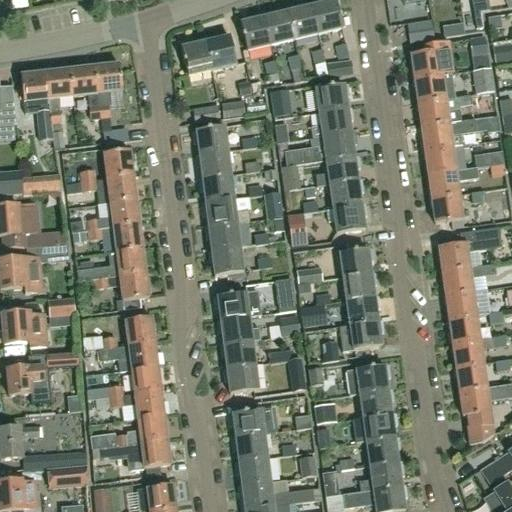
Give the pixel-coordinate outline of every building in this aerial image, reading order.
[(456,0),(456,10),(469,10),(469,0),(456,0)] [(486,0),(471,0),(470,0),(476,31),(482,30),(479,15),(489,13),(486,0)] [(511,9),(511,3),(511,0),(503,0),(508,10),(511,9)] [(424,14),(446,13),(445,1),(423,3),(424,14)] [(310,5),(310,8),(317,37),(342,31),(335,2),(323,5),(322,2),(310,5)] [(317,37),(310,8),(299,11),(298,8),(286,11),(287,14),(293,43),(317,37)] [(275,13),(263,16),(270,48),(293,43),(287,14),(275,17),(275,13)] [(270,48),(263,16),(262,16),(263,19),(251,22),(251,19),(239,22),(246,53),(270,48)] [(431,20),(407,24),(410,44),(433,40),(431,20)] [(442,29),(443,40),(463,37),(462,26),(442,29)] [(511,32),(493,36),(495,46),(511,42),(511,32)] [(204,41),(204,45),(211,74),(235,68),(229,39),(216,42),(215,38),(204,41)] [(484,39),(469,42),(471,59),(487,56),(484,39)] [(211,74),(204,45),(193,48),(192,44),(180,46),(187,79),(211,74)] [(424,55),(410,57),(413,82),(442,78),(439,62),(448,61),(446,45),(423,48),(424,55)] [(348,59),(345,46),(334,49),(337,62),(348,59)] [(506,48),(491,50),(493,64),(508,62),(506,48)] [(321,53),(311,55),(314,67),(324,65),(321,53)] [(301,71),(298,58),(288,61),(291,73),(301,71)] [(326,67),(328,80),(352,77),(350,63),(326,67)] [(278,84),(274,64),(263,66),(265,79),(267,79),(268,86),(278,84)] [(108,95),(121,94),(118,68),(114,68),(112,65),(107,66),(106,69),(93,70),(96,96),(99,121),(109,120),(108,108),(110,108),(108,95)] [(93,70),(69,73),(72,99),(86,97),(89,122),(99,121),(96,96),(93,70)] [(69,73),(44,75),(47,102),(48,114),(50,127),(61,126),(58,100),(72,99),(69,73)] [(39,114),(48,114),(47,102),(44,75),(31,77),(30,74),(24,74),(23,78),(19,78),(23,117),(35,116),(39,115),(39,114)] [(442,78),(413,82),(417,105),(445,101),(453,100),(450,76),(442,78)] [(474,85),(476,97),(493,95),(491,83),(474,85)] [(246,84),(238,86),(241,97),(249,95),(246,84)] [(349,100),(347,86),(314,91),(318,116),(347,112),(345,100),(349,100)] [(0,135),(1,135),(1,128),(14,127),(11,89),(0,90),(0,135)] [(287,92),(270,95),(274,118),(290,116),(287,92)] [(417,105),(420,129),(448,125),(447,113),(458,112),(458,110),(471,109),(470,98),(456,100),(453,100),(445,101),(417,105)] [(511,110),(511,102),(499,103),(501,117),(511,115),(511,110)] [(262,104),(244,106),(245,114),(263,112),(262,104)] [(222,122),(243,119),(242,105),(221,107),(222,122)] [(217,107),(192,111),(194,127),(219,123),(217,107)] [(322,139),(350,135),(348,124),(353,123),(351,111),(347,112),(318,116),(320,128),(311,129),(312,142),(322,140),(322,139)] [(50,127),(48,114),(39,114),(39,115),(35,116),(39,144),(51,143),(50,127)] [(501,118),(503,137),(511,136),(511,116),(501,118)] [(496,119),(485,120),(485,121),(486,127),(487,135),(498,133),(497,126),(496,119)] [(448,126),(448,125),(420,129),(424,153),(452,149),(450,136),(475,133),(474,122),(448,126)] [(274,129),(276,147),(287,145),(285,127),(274,129)] [(198,158),(227,155),(224,130),(191,134),(193,146),(197,146),(198,158)] [(124,131),(103,133),(104,146),(125,143),(124,131)] [(284,155),(286,170),(325,165),(325,164),(354,160),(352,148),(356,147),(354,134),(350,135),(322,139),(322,140),(324,155),(318,155),(318,151),(284,155)] [(60,135),(52,136),(53,153),(64,152),(62,135),(60,135)] [(469,144),(472,156),(493,151),(490,140),(469,144)] [(242,152),(256,151),(255,141),(241,143),(242,152)] [(455,173),(452,149),(424,153),(427,177),(455,173)] [(501,153),(483,155),(485,168),(503,166),(501,153)] [(105,182),(131,179),(128,154),(102,157),(105,182)] [(227,155),(198,158),(194,158),(196,171),(200,170),(202,182),(230,178),(227,155)] [(358,159),(354,160),(325,164),(325,165),(328,189),(357,185),(357,184),(355,171),(359,171),(358,159)] [(246,177),(259,175),(258,165),(245,167),(246,177)] [(503,167),(490,169),(491,180),(505,178),(503,167)] [(455,173),(427,177),(430,201),(459,197),(457,184),(477,181),(476,171),(455,174),(455,173)] [(274,173),(262,174),(263,183),(275,182),(274,173)] [(81,185),(94,183),(95,183),(94,174),(80,176),(81,185)] [(0,176),(0,198),(22,197),(20,175),(0,176)] [(297,175),(284,177),(286,193),(299,191),(297,175)] [(230,178),(202,182),(198,182),(199,194),(203,194),(205,206),(233,202),(230,178)] [(131,179),(105,182),(108,206),(134,203),(131,179)] [(81,185),(70,187),(72,196),(95,193),(94,183),(81,185)] [(357,185),(328,189),(331,212),(360,207),(359,196),(363,195),(361,183),(357,184),(357,185)] [(249,201),(262,199),(261,190),(248,191),(249,201)] [(483,194),(470,196),(472,206),(484,204),(483,194)] [(278,197),(264,199),(268,223),(281,221),(278,197)] [(462,222),(459,197),(430,201),(434,226),(462,222)] [(206,218),(208,230),(236,227),(249,225),(247,213),(235,215),(233,202),(205,206),(201,207),(202,219),(206,218)] [(134,203),(108,206),(111,222),(86,225),(87,234),(138,227),(134,203)] [(304,216),(317,215),(316,205),(303,206),(304,216)] [(360,207),(331,212),(335,236),(364,232),(362,220),(366,219),(365,206),(360,207)] [(0,210),(0,239),(2,240),(4,253),(24,252),(23,238),(36,237),(33,210),(18,211),(18,209),(0,210)] [(302,246),(298,216),(287,217),(291,248),(302,246)] [(281,221),(268,223),(269,236),(283,234),(281,221)] [(69,227),(70,236),(87,234),(86,225),(69,227)] [(511,225),(503,225),(504,245),(511,245),(511,225)] [(87,234),(88,245),(102,243),(103,257),(107,257),(115,256),(141,253),(138,227),(87,234)] [(236,227),(208,230),(208,231),(204,231),(206,243),(209,242),(211,255),(239,251),(236,227)] [(441,275),(469,271),(467,256),(501,251),(498,231),(459,237),(460,247),(438,250),(441,275)] [(84,235),(71,237),(72,245),(85,244),(84,235)] [(255,249),(268,247),(266,236),(253,238),(255,249)] [(22,263),(0,265),(0,294),(24,292),(24,296),(40,294),(38,265),(55,264),(53,250),(25,252),(26,265),(22,266),(22,263)] [(211,255),(207,255),(209,267),(212,267),(214,280),(243,276),(239,251),(211,255)] [(341,280),(370,275),(369,264),(372,264),(371,252),(338,256),(341,280)] [(115,256),(107,257),(109,270),(76,274),(77,285),(93,283),(144,276),(141,253),(115,256)] [(258,273),(271,271),(270,261),(257,262),(258,273)] [(469,271),(441,275),(445,298),(472,294),(471,281),(495,277),(494,267),(469,271)] [(320,271),(296,275),(297,287),(322,284),(320,271)] [(374,275),(370,275),(341,280),(344,304),(374,300),(372,288),(376,287),(374,275)] [(144,276),(93,283),(94,293),(119,290),(121,301),(121,305),(139,302),(147,301),(144,276)] [(278,318),(294,316),(290,284),(275,285),(278,318)] [(476,318),(472,294),(445,298),(448,322),(476,318)] [(257,295),(212,301),(214,313),(218,312),(219,323),(248,320),(260,318),(257,295)] [(317,309),(330,308),(328,296),(315,298),(317,309)] [(379,312),(378,299),(374,300),(344,304),(347,328),(377,324),(375,312),(379,312)] [(121,301),(115,302),(116,314),(141,311),(139,302),(121,305),(121,301)] [(73,303),(47,304),(48,320),(74,319),(73,303)] [(317,309),(301,311),(303,330),(319,328),(317,309)] [(502,326),(501,315),(487,317),(489,328),(502,326)] [(28,346),(29,351),(45,350),(42,318),(26,319),(26,317),(1,319),(4,349),(28,346)] [(294,318),(279,320),(281,340),(297,337),(294,318)] [(479,342),(476,318),(448,322),(452,346),(479,342)] [(219,323),(216,324),(217,336),(221,336),(222,348),(251,344),(248,320),(219,323)] [(127,349),(153,346),(150,321),(124,325),(127,349)] [(377,324),(347,328),(339,329),(342,353),(380,348),(379,336),(383,336),(381,323),(377,324)] [(480,344),(479,342),(452,346),(455,370),(483,366),(481,354),(506,349),(506,348),(508,348),(507,340),(504,340),(504,339),(480,344)] [(115,341),(102,342),(103,353),(116,351),(115,341)] [(222,348),(219,348),(220,360),(224,360),(226,371),(254,368),(251,344),(222,348)] [(325,366),(338,364),(336,345),(322,347),(325,366)] [(153,346),(127,349),(130,373),(156,370),(153,346)] [(313,365),(310,356),(301,359),(298,347),(283,352),(289,372),(313,365)] [(280,355),(269,356),(270,366),(281,365),(280,355)] [(29,372),(6,374),(8,400),(30,398),(30,397),(44,396),(42,372),(77,370),(76,357),(40,359),(40,358),(28,359),(29,372)] [(496,375),(509,373),(508,363),(495,365),(496,375)] [(483,366),(455,370),(459,394),(486,390),(483,366)] [(226,371),(222,372),(223,385),(227,384),(229,397),(258,393),(254,368),(226,371)] [(389,380),(387,368),(346,374),(349,398),(358,397),(387,393),(385,381),(389,380)] [(130,373),(133,398),(159,395),(156,370),(130,373)] [(321,371),(307,373),(309,389),(323,387),(321,371)] [(290,379),(292,395),(304,393),(301,377),(290,379)] [(486,390),(459,394),(462,419),(468,418),(470,430),(467,431),(470,448),(481,447),(493,438),(488,405),(511,401),(511,396),(511,388),(487,392),(486,390)] [(122,399),(121,390),(106,391),(107,401),(122,399)] [(387,394),(387,393),(358,397),(361,420),(390,416),(389,405),(392,405),(391,394),(387,394)] [(162,418),(159,395),(133,398),(122,399),(107,401),(108,411),(135,407),(137,422),(162,418)] [(334,424),(331,406),(313,409),(316,426),(334,424)] [(260,413),(227,417),(229,429),(233,429),(234,440),(263,437),(260,413)] [(396,428),(394,415),(390,416),(361,420),(361,423),(351,424),(355,447),(365,446),(365,445),(394,441),(392,429),(396,428)] [(114,449),(166,443),(162,418),(137,422),(138,434),(125,436),(126,439),(113,441),(114,449)] [(0,462),(22,461),(20,442),(38,440),(37,430),(19,432),(19,430),(0,431),(0,462)] [(327,432),(316,433),(318,452),(329,451),(327,432)] [(266,462),(263,437),(234,440),(230,441),(232,453),(236,453),(237,465),(266,462)] [(316,457),(312,440),(296,444),(300,461),(316,457)] [(365,445),(365,446),(368,469),(397,465),(395,453),(399,452),(398,440),(394,441),(365,445)] [(143,471),(169,468),(166,443),(114,449),(98,451),(100,462),(141,457),(143,471)] [(282,460),(295,458),(294,448),(281,450),(282,460)] [(98,451),(91,452),(92,463),(100,462),(98,451)] [(511,472),(511,452),(501,460),(509,474),(511,472)] [(78,456),(50,458),(51,472),(79,470),(78,456)] [(314,459),(299,461),(301,481),(317,479),(314,459)] [(501,460),(479,473),(488,487),(509,474),(501,460)] [(269,486),(266,462),(237,465),(233,466),(235,478),(239,478),(241,489),(269,486)] [(334,468),(335,474),(340,473),(340,474),(353,472),(352,462),(339,464),(339,467),(334,468)] [(358,484),(359,495),(401,489),(399,477),(403,477),(401,464),(397,465),(368,469),(370,483),(358,484)] [(88,490),(87,470),(79,470),(51,472),(46,472),(48,493),(88,490)] [(118,484),(139,481),(138,470),(117,472),(118,484)] [(321,477),(324,500),(338,498),(335,475),(321,477)] [(39,511),(38,495),(34,495),(33,485),(21,487),(21,484),(0,486),(0,511),(39,511)] [(242,501),(243,511),(257,511),(272,510),(313,505),(312,493),(271,498),(269,486),(241,489),(236,490),(238,502),(242,501)] [(493,494),(504,511),(511,511),(511,494),(507,486),(493,494)] [(175,511),(172,488),(136,493),(138,511),(175,511)] [(406,500),(404,488),(401,489),(359,495),(341,497),(342,499),(344,511),(373,507),(373,511),(403,511),(402,501),(406,500)] [(338,498),(324,500),(325,511),(339,511),(344,511),(342,499),(341,497),(338,498)]
